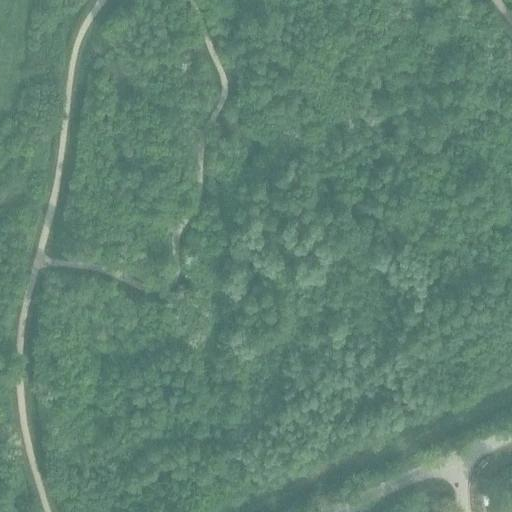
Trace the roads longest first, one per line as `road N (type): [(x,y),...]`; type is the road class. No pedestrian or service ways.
road 1 (track): [(511,384),(212,511)]
road 2 (unclassified): [(334,511),(511,434)]
